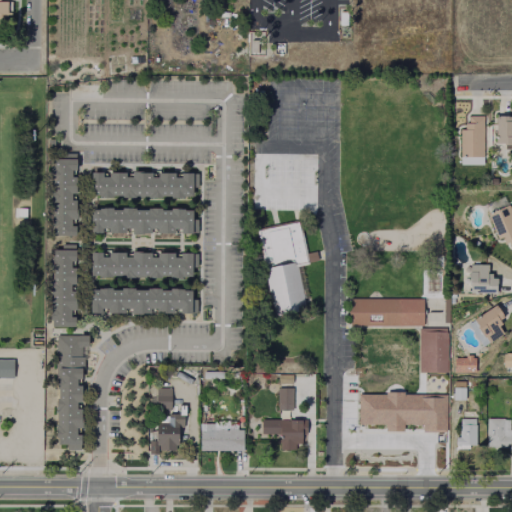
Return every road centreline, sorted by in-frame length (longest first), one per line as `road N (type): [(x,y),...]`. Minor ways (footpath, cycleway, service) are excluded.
road 1 (residential): [(0,486),(511,488)]
road 2 (residential): [(223,146),(222,343),(141,342),(108,365),(96,486)]
